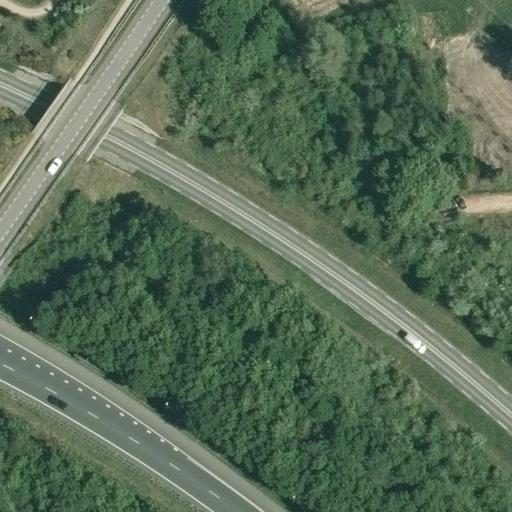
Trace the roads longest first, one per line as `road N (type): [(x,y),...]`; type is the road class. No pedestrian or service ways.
road 1 (secondary): [(511,418),(288,242),(0,84)]
road 2 (tertiary): [(0,231),(161,0)]
road 3 (motorway): [(237,511),(0,367)]
